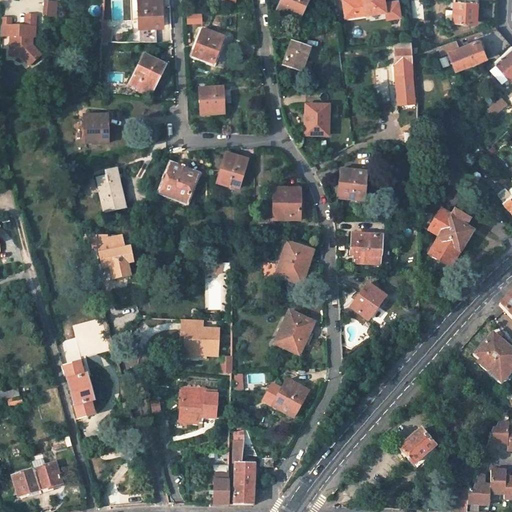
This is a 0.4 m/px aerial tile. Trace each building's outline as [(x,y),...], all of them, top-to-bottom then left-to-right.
[(57,17),(58,0),(43,0),(43,15),(57,17)] [(161,0),(142,0),(143,9),(139,9),(139,27),(163,26),(161,0)] [(309,0),(283,0),(278,11),(300,20),(309,0)] [(350,0),(344,1),(346,17),(365,15),(365,17),(386,14),(387,23),(400,22),(398,6),(385,8),(384,0),(350,0)] [(475,22),(476,0),(472,0),(452,0),(452,21),(475,22)] [(496,13),(496,1),(482,0),(481,19),(495,20),(496,13)] [(11,11),(1,11),(0,20),(0,22),(10,23),(11,11)] [(33,25),(10,23),(0,22),(0,46),(9,47),(8,52),(18,53),(26,62),(37,53),(29,44),(26,44),(26,39),(29,39),(29,36),(32,37),(33,25)] [(497,29),(483,35),(499,55),(510,44),(507,41),(499,31),(497,29)] [(215,63),(225,38),(205,30),(195,55),(215,63)] [(111,31),(105,31),(103,31),(102,41),(110,42),(111,31)] [(455,70),(486,59),(478,39),(459,47),(457,41),(439,48),(441,54),(448,52),(455,70)] [(298,72),(302,73),(311,48),(292,42),(284,64),(299,69),(298,72)] [(511,46),(495,62),(496,64),(490,70),(502,83),(508,77),(511,81),(511,80),(511,46)] [(394,48),(398,96),(415,94),(411,47),(394,48)] [(132,84),(153,94),(167,66),(146,56),(132,84)] [(53,79),(40,78),(39,90),(53,91),(53,79)] [(202,88),(202,115),(225,114),(225,87),(202,88)] [(507,104),(501,98),(489,109),(495,116),(507,104)] [(328,105),(310,105),(310,118),(306,118),(306,135),(327,135),(328,105)] [(85,142),(108,142),(108,114),(85,115),(85,142)] [(241,189),(249,159),(227,153),(221,173),(226,174),(222,186),(231,188),(232,187),(241,189)] [(198,177),(170,166),(162,188),(172,192),(171,196),(188,203),(198,177)] [(344,198),(364,201),(368,174),(342,171),(340,188),(345,189),(344,198)] [(125,207),(119,179),(108,181),(107,176),(98,178),(101,192),(99,192),(103,211),(125,207)] [(171,196),(172,192),(162,188),(160,192),(171,196)] [(280,189),(280,208),(274,208),(274,220),(301,220),(301,189),(280,189)] [(511,193),(510,195),(507,191),(505,189),(497,195),(503,202),(502,203),(511,215),(511,193)] [(449,217),(439,212),(429,229),(431,230),(430,233),(438,238),(429,251),(432,253),(430,256),(446,266),(448,264),(451,265),(455,257),(454,257),(456,253),(458,254),(471,233),(464,228),(469,222),(452,212),(449,217)] [(381,237),(353,234),(352,242),(356,242),(354,254),(350,253),(349,260),(378,264),(381,237)] [(131,262),(128,247),(122,248),(120,236),(106,241),(104,236),(82,236),(89,264),(99,261),(102,270),(109,268),(112,280),(129,275),(126,263),(131,262)] [(302,284),(313,250),(287,242),(276,276),(302,284)] [(368,284),(351,308),(368,321),(386,297),(368,284)] [(511,291),(510,294),(498,304),(511,320),(511,291)] [(290,310),(273,343),(299,354),(314,321),(290,310)] [(199,322),(179,321),(179,331),(183,331),(182,342),(181,352),(202,353),(202,357),(213,357),(215,331),(198,331),(199,322)] [(511,346),(507,342),(505,345),(499,341),(497,339),(490,334),(474,355),(480,361),(487,366),(484,369),(496,378),(506,365),(511,369),(511,346)] [(221,357),(221,374),(233,374),(233,357),(221,357)] [(480,361),(478,364),(484,369),(487,366),(480,361)] [(67,377),(78,421),(94,417),(91,404),(93,404),(86,378),(84,379),(81,364),(61,369),(63,378),(67,377)] [(506,365),(496,378),(501,382),(511,369),(506,365)] [(265,374),(248,374),(248,382),(265,382),(265,374)] [(235,375),(236,391),(244,391),(243,375),(235,375)] [(285,378),(271,405),(292,417),(301,401),(297,399),(303,388),(285,378)] [(301,401),(307,390),(303,388),(297,399),(301,401)] [(217,396),(206,395),(206,390),(182,389),(180,417),(188,418),(188,424),(198,425),(198,413),(203,413),(203,419),(215,420),(217,396)] [(19,391),(5,395),(6,401),(13,400),(20,398),(19,391)] [(508,447),(509,428),(509,424),(498,423),(496,429),(492,429),(485,453),(495,453),(495,446),(508,447)] [(418,431),(397,449),(415,470),(422,464),(425,466),(431,460),(429,458),(436,452),(418,431)] [(240,505),(253,505),(255,463),(242,461),(243,442),(240,442),(240,437),(232,437),(231,471),(234,471),(233,505),(240,505)] [(273,456),(261,455),(260,465),(272,465),(273,456)] [(33,470),(39,491),(60,485),(54,464),(47,465),(46,462),(42,459),(32,462),(35,469),(33,470)] [(33,470),(11,476),(17,497),(39,491),(33,470)] [(229,471),(215,470),(213,504),(218,505),(228,505),(229,471)] [(489,470),(488,485),(488,495),(502,495),(502,500),(510,501),(510,496),(511,478),(504,477),(504,471),(489,470)] [(466,489),(466,490),(466,505),(487,506),(488,495),(488,485),(483,485),(483,476),(476,474),(471,489),(466,489)] [(466,490),(447,490),(446,511),(465,511),(466,505),(466,490)]
